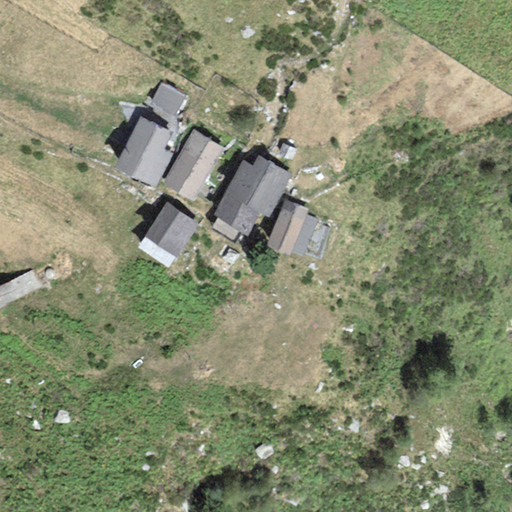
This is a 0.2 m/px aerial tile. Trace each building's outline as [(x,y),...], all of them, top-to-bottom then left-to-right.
[(162,83),(150,103),(174,116),(185,96),(162,83)] [(140,117),(114,167),(155,188),(172,154),(164,150),(172,133),(140,117)] [(223,149),(193,130),(161,184),(191,203),(223,149)] [(242,161),(212,216),(247,235),(259,214),(269,220),(293,175),(258,155),(252,166),(242,161)] [(285,200),(266,247),(289,256),(291,251),(302,255),(317,220),(306,216),(308,209),(285,200)] [(166,204),(144,236),(177,258),(199,225),(166,204)] [(0,308),(5,306),(5,304),(40,287),(32,271),(0,285),(0,308)]
